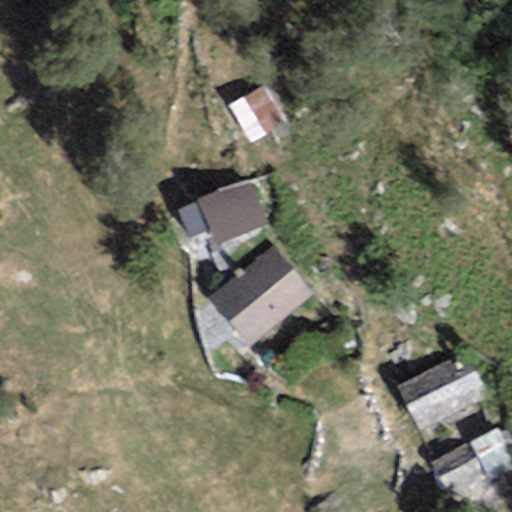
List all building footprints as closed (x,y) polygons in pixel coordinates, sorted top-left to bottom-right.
[(287,128),(265,87),(228,108),(250,148),(287,128)] [(269,223),(252,180),(176,210),(187,237),(207,230),(213,245),(269,223)] [(312,295),(272,247),(204,303),(244,351),(312,295)] [(493,399),(469,350),(396,386),(420,435),(493,399)] [(511,457),(498,429),(429,462),(449,502),(511,471),(511,457)]
